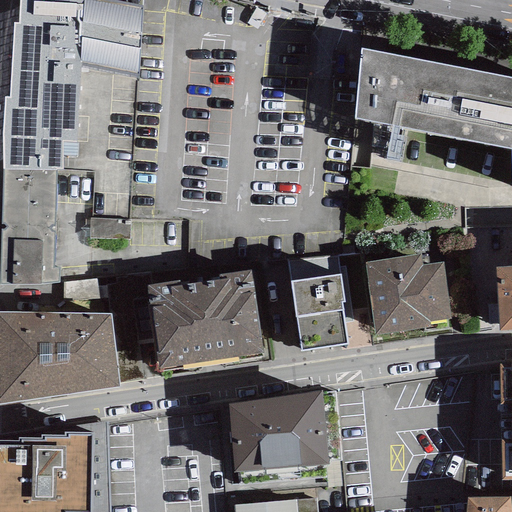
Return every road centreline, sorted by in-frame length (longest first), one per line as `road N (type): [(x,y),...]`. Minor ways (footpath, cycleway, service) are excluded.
road 1 (residential): [(0,420),(511,354)]
road 2 (unknown): [(211,511),(203,463),(184,454),(150,465),(152,511)]
